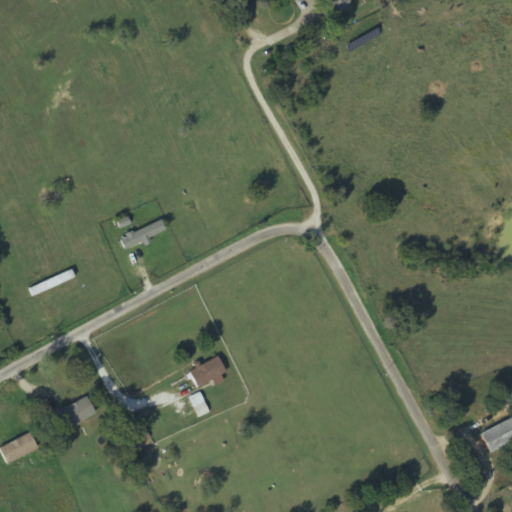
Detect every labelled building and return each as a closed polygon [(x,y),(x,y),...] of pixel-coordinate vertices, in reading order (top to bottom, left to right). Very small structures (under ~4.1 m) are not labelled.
[(303,0),(325,0),(334,14),(350,5),(347,0),(298,0),(300,2),(303,0)] [(166,232),(161,219),(117,239),(123,251),(166,232)] [(223,376),(217,359),(187,370),(193,387),(223,376)] [(450,398),(452,407),(485,398),(482,389),(450,398)] [(59,408),(64,421),(91,411),(87,403),(70,410),(68,405),(59,408)] [(132,448),(149,440),(138,418),(121,426),(132,448)] [(511,418),(479,434),(488,454),(511,442),(511,418)] [(0,456),(4,465),(36,450),(28,434),(0,447),(0,456)]
